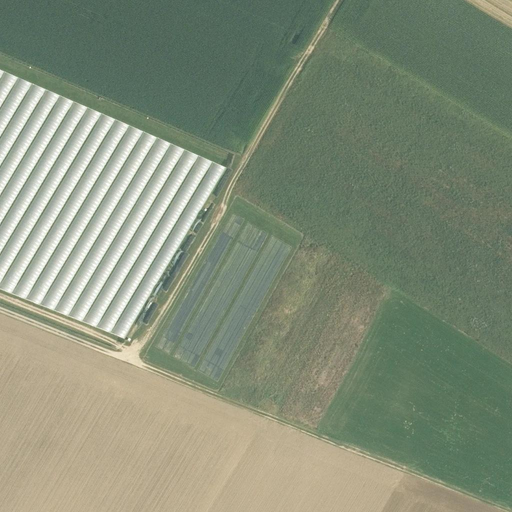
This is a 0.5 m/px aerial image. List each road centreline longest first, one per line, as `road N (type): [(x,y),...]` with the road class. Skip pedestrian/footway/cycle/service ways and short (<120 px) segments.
road 1 (track): [(122,358),(337,0)]
road 2 (track): [(510,511),(122,358)]
road 3 (track): [(0,311),(122,358)]
